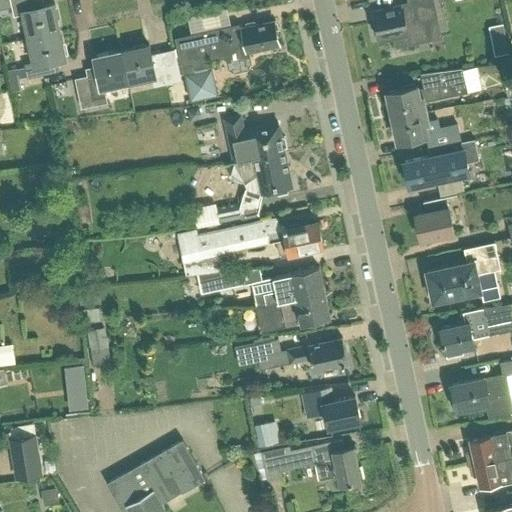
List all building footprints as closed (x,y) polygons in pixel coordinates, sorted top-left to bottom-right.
[(29,35),(60,29),(54,2),(45,3),(44,0),(11,0),(14,14),(24,12),(29,35)] [(378,18),(375,19),(378,37),(394,34),(396,45),(431,37),(427,18),(437,16),(434,0),(409,0),(409,1),(394,4),(394,6),(377,10),(378,18)] [(280,43),(275,19),(258,23),(254,20),(247,22),(245,26),(243,26),(242,25),(239,23),(178,37),(192,98),(218,92),(210,58),(227,54),(228,58),(230,66),(235,69),(248,66),(251,61),(249,53),(250,53),(249,50),(280,43)] [(60,29),(29,35),(34,60),(25,62),(28,76),(59,69),(57,59),(66,57),(60,29)] [(507,52),(505,37),(490,40),(493,54),(507,52)] [(122,49),(129,80),(152,75),(154,84),(182,78),(175,47),(152,52),(150,43),(122,49)] [(104,85),(129,80),(122,49),(94,55),(96,64),(86,66),(88,74),(76,76),(82,106),(107,100),(104,85)] [(15,68),(15,64),(7,65),(7,70),(9,82),(11,92),(20,90),(18,80),(16,68),(15,68)] [(393,115),(427,108),(425,99),(454,92),(452,83),(465,81),(462,66),(420,72),(423,87),(417,88),(416,83),(388,90),(393,115)] [(187,100),(196,145),(221,141),(212,96),(187,100)] [(393,115),(399,140),(427,134),(429,146),(461,139),(457,122),(438,126),(437,118),(429,119),(427,108),(393,115)] [(237,159),(284,150),(278,121),(244,128),(241,114),(225,117),(230,141),(233,140),(237,159)] [(480,159),(476,138),(463,141),(463,139),(461,139),(429,146),(431,154),(404,160),(410,185),(470,172),(468,161),(480,159)] [(262,192),(277,188),(278,192),(288,190),(288,186),(292,185),(284,150),(237,159),(227,162),(226,175),(252,187),(252,176),(258,175),(262,192)] [(43,185),(45,197),(56,196),(55,184),(43,185)] [(427,242),(440,236),(439,234),(455,231),(447,194),(423,199),(426,210),(415,212),(421,238),(425,237),(427,242)] [(219,222),(242,217),(239,201),(216,206),(219,222)] [(279,223),(278,215),(217,229),(198,233),(197,228),(177,232),(186,274),(224,269),(221,252),(220,252),(236,248),(269,241),(277,239),(280,252),(290,250),(290,251),(323,244),(318,220),(298,224),(297,222),(285,225),(285,222),(279,223)] [(477,292),(476,289),(480,288),(477,271),(501,266),(495,239),(464,246),(467,260),(427,269),(434,298),(463,291),(464,295),(477,292)] [(266,303),(324,290),(319,265),(280,273),(283,288),(264,292),(266,303)] [(202,291),(234,285),(231,272),(199,279),(202,291)] [(96,287),(80,288),(82,304),(97,303),(96,287)] [(324,290),(266,303),(268,314),(275,313),(277,326),(330,315),(324,290)] [(463,351),(462,345),(475,343),(473,336),(511,326),(511,300),(483,305),(463,310),(465,320),(440,326),(445,349),(446,349),(447,355),(463,351)] [(111,361),(105,326),(87,329),(87,330),(84,330),(88,349),(89,349),(92,364),(93,363),(93,364),(111,361)] [(349,361),(343,336),(287,348),(290,362),(312,357),(314,369),(349,361)] [(481,353),(499,344),(495,336),(477,344),(481,353)] [(278,338),(254,343),(242,345),(245,358),(257,355),(257,356),(281,350),(278,338)] [(504,373),(511,372),(511,357),(501,360),(504,373)] [(67,365),(71,408),(90,406),(86,363),(67,365)] [(452,382),(454,393),(450,394),(453,406),(457,405),(457,407),(486,401),(489,414),(511,410),(503,371),(485,375),(484,375),(483,375),(452,382)] [(333,399),(330,386),(303,392),(308,415),(325,411),(328,426),(361,419),(356,394),(333,399)] [(257,446),(268,443),(263,422),(252,424),(257,446)] [(469,461),(506,453),(504,446),(511,444),(511,429),(511,427),(471,436),(473,446),(469,447),(466,451),(469,461)] [(12,438),(18,476),(42,472),(36,434),(12,438)] [(183,491),(206,477),(183,437),(107,481),(124,511),(125,511),(130,509),(132,511),(168,511),(162,501),(182,490),(183,491)] [(340,484),(362,479),(354,445),(334,449),(332,439),(290,448),(289,444),(263,449),(269,477),(282,474),(281,469),(316,461),(320,477),(338,474),(340,484)] [(469,461),(471,472),(475,475),(479,474),(481,484),(511,477),(511,451),(506,453),(469,461)] [(57,467),(56,458),(46,460),(48,469),(57,467)] [(487,511),(511,511),(511,501),(486,507),(487,511)]
